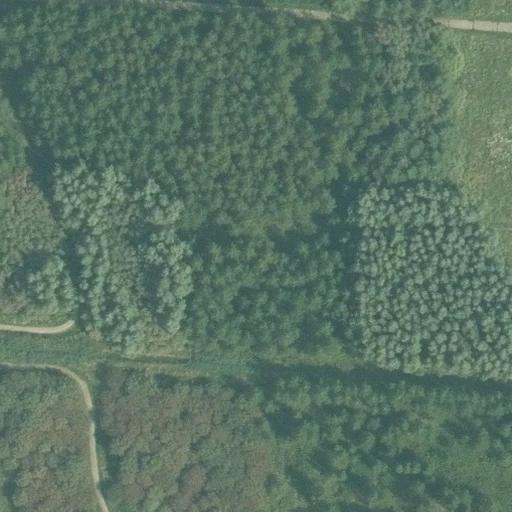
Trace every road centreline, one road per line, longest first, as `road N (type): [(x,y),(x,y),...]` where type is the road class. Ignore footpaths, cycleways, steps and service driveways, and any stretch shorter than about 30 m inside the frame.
road 1 (track): [(511,30),(214,10)]
road 2 (track): [(214,10),(47,0)]
